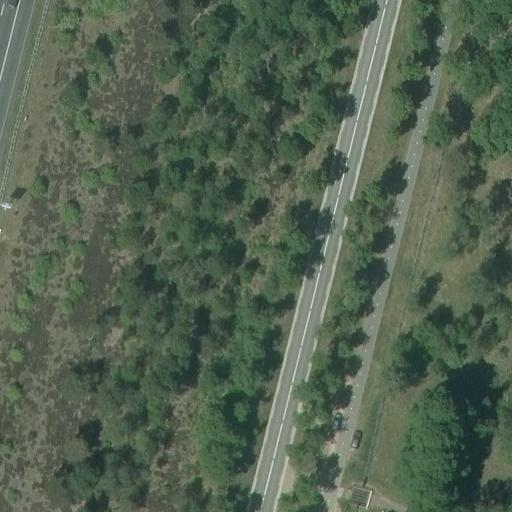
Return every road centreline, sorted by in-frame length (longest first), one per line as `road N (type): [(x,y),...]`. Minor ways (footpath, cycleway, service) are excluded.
road 1 (primary): [(260,511),(387,0)]
road 2 (track): [(269,475),(412,511)]
